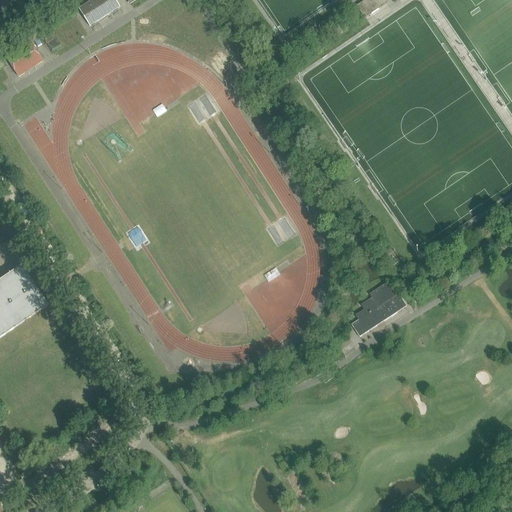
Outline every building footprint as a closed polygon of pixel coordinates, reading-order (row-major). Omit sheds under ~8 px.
[(90,27),(120,7),(115,0),(94,0),(79,10),(90,27)] [(384,0),(366,0),(357,7),(365,19),(387,4),(384,0)] [(30,41),(6,57),(18,77),(43,61),(30,41)] [(0,338),(47,306),(20,267),(0,280),(0,338)] [(362,306),(365,311),(356,316),(359,321),(352,326),(360,338),(407,307),(399,295),(395,297),(386,284),(370,295),(372,299),(362,306)]
